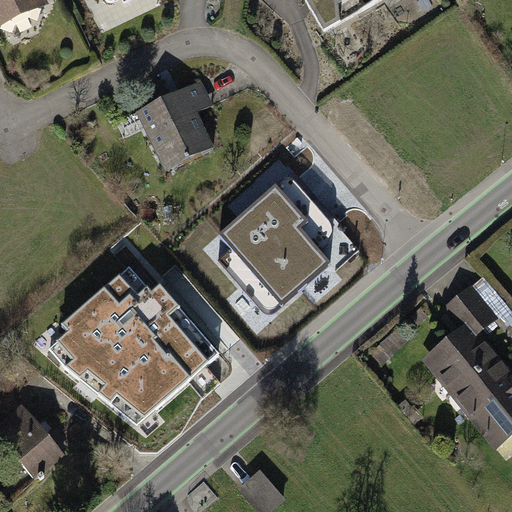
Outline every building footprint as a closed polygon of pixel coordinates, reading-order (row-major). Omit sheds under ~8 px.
[(53,0),(0,0),(0,21),(8,33),(55,2),(53,0)] [(297,0),(316,32),(371,0),(297,0)] [(162,124),(190,190),(238,170),(210,104),(162,124)] [(283,312),(329,271),(299,237),(307,229),(273,192),(219,242),(283,312)] [(151,300),(129,274),(45,346),(69,374),(136,430),(217,360),(159,293),(151,300)] [(445,310),(463,332),(468,328),(478,340),(483,336),(499,323),(471,288),(445,310)] [(498,452),(511,439),(511,370),(483,336),(478,340),(468,328),(463,332),(425,364),(498,452)] [(0,444),(43,486),(75,452),(19,397),(0,416),(0,444)] [(238,489),(258,511),(274,511),(287,501),(261,470),(238,489)]
